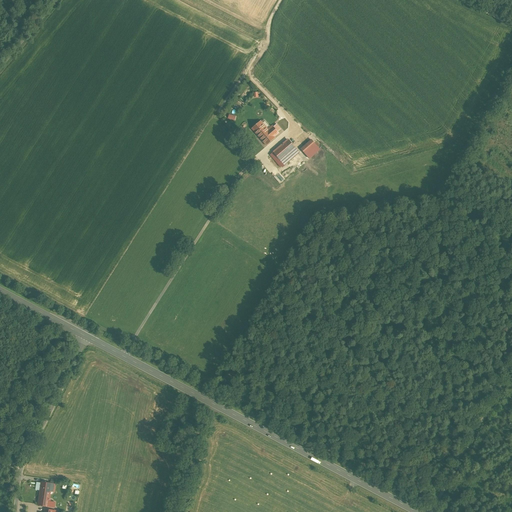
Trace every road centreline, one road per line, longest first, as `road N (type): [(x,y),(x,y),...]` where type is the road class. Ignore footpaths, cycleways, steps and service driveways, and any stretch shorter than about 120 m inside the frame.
road 1 (secondary): [(82,336),(416,511)]
road 2 (residential): [(15,511),(22,465),(82,336)]
road 3 (track): [(430,511),(511,369)]
